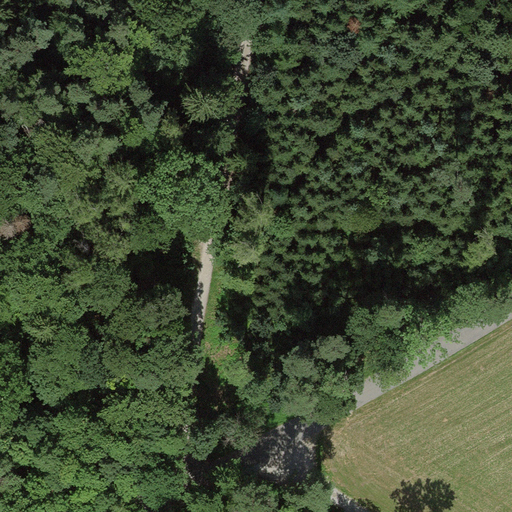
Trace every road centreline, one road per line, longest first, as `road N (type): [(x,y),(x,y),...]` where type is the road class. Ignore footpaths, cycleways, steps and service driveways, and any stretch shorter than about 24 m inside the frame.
road 1 (track): [(184,497),(181,433),(253,0)]
road 2 (unclassified): [(511,307),(159,511)]
